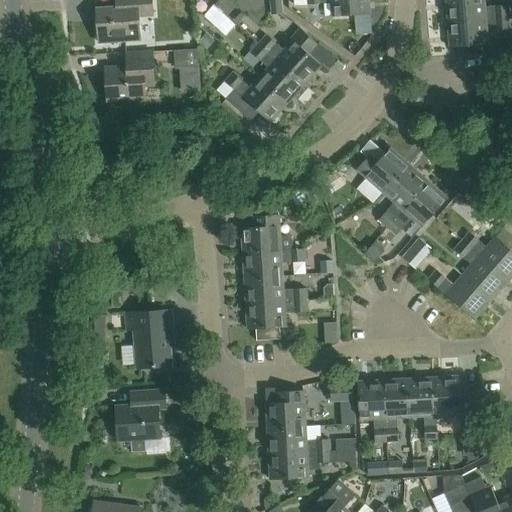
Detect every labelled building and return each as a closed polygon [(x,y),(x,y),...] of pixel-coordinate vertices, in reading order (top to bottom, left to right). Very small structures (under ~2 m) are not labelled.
[(139,16),(153,15),(158,15),(157,4),(152,4),(152,0),(116,0),(117,7),(97,9),(99,42),(140,39),(139,16)] [(269,0),(271,14),(283,13),(281,0),(269,0)] [(369,0),(308,0),(308,3),(331,2),(332,16),(370,13),(369,0)] [(484,0),(445,0),(448,21),(508,16),(507,5),(485,7),(484,0)] [(209,31),(218,21),(204,9),(196,19),(209,31)] [(508,16),(448,21),(450,47),(488,44),(487,30),(509,28),(508,16)] [(319,42),(317,45),(299,28),(290,39),(291,40),(283,49),(267,34),(259,43),(304,84),(322,64),(320,63),(321,61),(330,69),(338,60),(319,42)] [(498,41),(499,55),(511,54),(510,40),(498,41)] [(259,77),(288,103),(304,84),(259,43),(251,52),(267,67),(259,77)] [(175,63),(199,61),(197,47),(174,49),(175,63)] [(152,52),(146,53),(127,54),(128,67),(105,68),(108,102),(146,99),(145,86),(154,85),(152,52)] [(259,112),(271,123),(288,103),(259,77),(250,87),(233,72),(225,81),(233,89),(225,98),(251,121),(259,112)] [(385,193),(410,165),(390,147),(378,162),(370,155),(357,170),(385,193)] [(410,165),(385,193),(395,202),(379,220),(387,227),(428,181),(410,165)] [(388,243),(396,234),(397,235),(412,217),(423,227),(448,198),(428,181),(387,227),(380,235),(388,243)] [(304,207),(316,201),(309,188),(297,194),(304,207)] [(462,217),(476,225),(482,214),(468,207),(462,217)] [(49,232),(65,233),(66,210),(50,210),(49,232)] [(488,230),(499,218),(491,211),(481,223),(488,230)] [(243,254),(282,251),(279,214),(260,216),(261,227),(241,229),(243,254)] [(511,234),(504,227),(496,236),(511,249),(511,234)] [(462,241),(508,281),(511,276),(511,249),(496,236),(487,246),(470,232),(462,241)] [(401,257),(415,269),(431,251),(417,239),(401,257)] [(508,281),(462,241),(455,250),(472,265),(464,275),(492,299),(508,281)] [(304,249),(282,251),(243,254),(245,279),(283,277),(282,263),(305,261),(304,249)] [(322,273),(333,272),(332,259),(322,259),(322,273)] [(492,299),(464,275),(454,285),(437,270),(429,279),(475,319),(492,299)] [(283,277),(245,279),(247,304),(307,300),(307,299),(307,288),(284,290),(283,277)] [(327,284),(324,288),(324,298),(331,298),(334,298),(333,284),(327,284)] [(281,340),(280,328),(286,327),(285,314),(308,312),(308,311),(332,310),(331,298),(324,298),(307,299),(307,300),(247,304),(249,330),(256,329),(257,342),(281,340)] [(174,340),(172,311),(125,315),(126,332),(134,331),(137,369),(172,366),(170,340),(174,340)] [(436,416),(438,416),(472,414),(471,395),(462,396),(461,376),(434,378),(436,416)] [(436,416),(434,378),(410,379),(412,417),(425,417),(426,440),(439,439),(438,416),(436,416)] [(412,417),(410,379),(384,380),(387,441),(399,441),(398,418),(412,417)] [(387,441),(384,380),(358,382),(360,420),(375,419),(376,442),(387,441)] [(330,384),(331,402),(353,401),(352,383),(330,384)] [(146,451),(145,439),(160,438),(158,410),(166,409),(165,390),(132,393),(133,406),(116,408),(119,441),(130,440),(131,452),(146,451)] [(274,393),(275,404),(266,404),(267,429),(306,427),(303,392),(274,393)] [(306,427),(267,429),(269,455),(330,451),(329,439),(307,440),(306,427)] [(486,430),(462,431),(464,456),(487,455),(486,430)] [(336,439),(336,450),(356,450),(356,438),(336,439)] [(320,463),(330,462),(349,462),(353,470),(357,470),(356,450),(330,451),(269,455),(270,479),(308,477),(308,469),(320,468),(320,463)] [(389,462),(389,474),(415,473),(415,462),(413,462),(413,467),(402,468),(401,461),(389,462)] [(415,462),(415,473),(427,472),(426,461),(415,462)] [(389,474),(389,462),(367,463),(368,476),(389,474)] [(481,477),(465,484),(477,511),(511,511),(511,500),(510,496),(497,502),(490,486),(486,488),(481,477)] [(349,511),(343,507),(354,494),(337,480),(323,497),(332,505),(326,511),(349,511)] [(452,511),(477,511),(465,484),(444,493),(449,505),(452,511)] [(142,511),(143,509),(95,502),(93,511),(142,511)]
